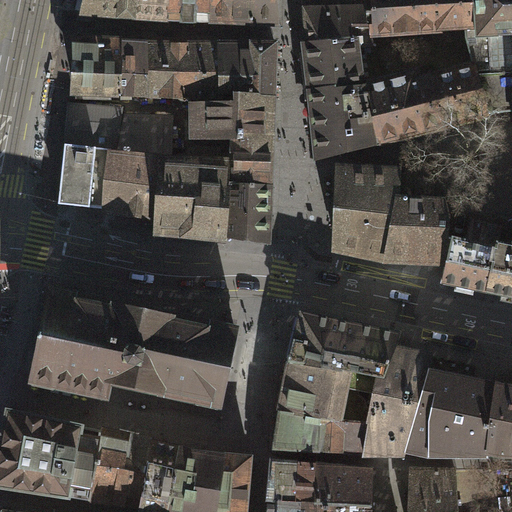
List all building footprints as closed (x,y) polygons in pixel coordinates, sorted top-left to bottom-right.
[(86,0),(83,13),(125,17),(166,21),(168,0),(86,0)] [(211,24),(210,0),(168,0),(166,21),(211,24)] [(210,0),(211,24),(245,25),(279,25),(277,0),(210,0)] [(351,26),(368,26),(373,26),(371,0),(302,0),(306,41),(351,38),(351,26)] [(368,26),(369,35),(459,29),(464,29),(466,27),(461,0),(371,0),(373,26),(368,26)] [(511,0),(461,0),(466,27),(464,29),(471,65),(475,66),(487,115),(511,111),(511,0)] [(369,35),(368,26),(351,26),(351,38),(306,41),(318,159),(377,144),(371,118),(374,117),(367,85),(360,86),(354,46),(371,42),(369,35)] [(120,66),(121,43),(99,41),(76,39),(76,65),(75,92),(119,95),(119,69),(120,66)] [(119,69),(119,95),(145,96),(145,44),(121,43),(120,66),(119,69)] [(222,44),(221,99),(237,99),(236,95),(272,97),(274,70),(275,43),(249,44),(222,44)] [(222,44),(145,44),(145,96),(194,100),(221,99),(222,44)] [(371,118),(377,144),(413,134),(457,123),(479,117),(487,115),(475,66),(471,65),(466,66),(418,79),(415,72),(367,85),(374,117),(371,118)] [(238,139),(237,162),(236,181),(269,183),(270,162),(272,141),(272,119),(272,97),(236,95),(237,99),(221,99),(194,100),(194,140),(238,139)] [(66,144),(111,149),(115,149),(120,108),(69,104),(66,144)] [(120,154),(111,154),(105,208),(105,211),(155,218),(160,147),(170,147),(172,117),(126,115),(120,154)] [(111,149),(66,144),(59,205),(105,208),(111,154),(111,149)] [(160,147),(155,218),(153,233),(226,240),(226,235),(228,185),(226,184),(227,162),(220,161),(220,148),(191,148),(191,160),(171,160),(170,147),(160,147)] [(228,185),(226,235),(268,243),(269,183),(236,181),(237,162),(227,162),(226,184),(228,185)] [(399,171),(339,169),(337,249),(385,258),(446,262),(449,236),(450,217),(446,202),(425,202),(425,184),(399,171)] [(466,239),(449,236),(446,262),(441,282),(485,292),(497,241),(500,228),(470,221),(466,239)] [(511,242),(511,245),(497,241),(485,292),(511,297),(511,242)] [(80,292),(52,286),(41,336),(31,385),(55,390),(56,385),(106,396),(109,381),(196,400),(195,405),(219,410),(228,367),(236,330),(237,325),(209,319),(208,325),(79,297),(80,292)] [(301,313),(290,363),(342,373),(347,372),(384,377),(395,347),(400,333),(301,313)] [(413,351),(395,347),(384,377),(347,372),(342,373),(290,363),(285,386),(280,408),(311,414),(314,413),(369,421),(364,453),(373,453),(402,453),(415,402),(421,388),(428,370),(432,355),(413,351)] [(487,449),(495,385),(481,382),(428,370),(421,388),(415,402),(402,453),(410,453),(487,453),(487,449)] [(511,388),(508,388),(495,385),(487,449),(504,454),(511,453),(511,388)] [(311,414),(280,408),(276,428),(273,448),(345,452),(364,453),(369,421),(314,413),(311,414)] [(102,430),(7,410),(0,450),(0,484),(90,501),(102,430)] [(102,430),(90,501),(114,504),(137,508),(137,511),(141,511),(154,441),(128,435),(102,430)] [(154,441),(141,511),(142,511),(167,511),(179,446),(154,441)] [(179,446),(167,511),(244,511),(246,492),(250,456),(194,451),(179,446)] [(273,460),(267,501),(314,503),(315,465),(273,460)] [(315,465),(314,503),(370,506),(372,469),(315,465)] [(457,511),(454,469),(410,469),(408,511),(457,511)] [(267,501),(266,511),(369,511),(370,506),(314,503),(267,501)]
